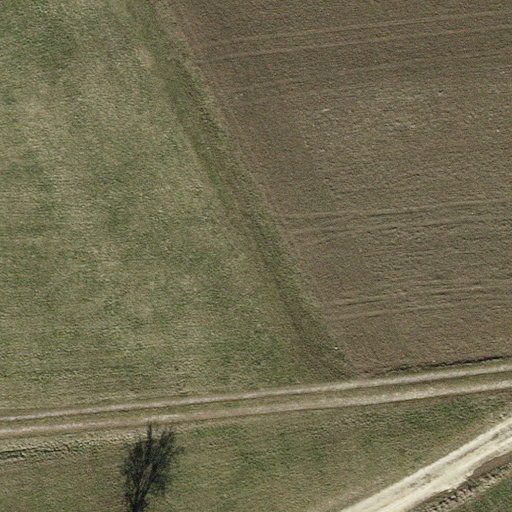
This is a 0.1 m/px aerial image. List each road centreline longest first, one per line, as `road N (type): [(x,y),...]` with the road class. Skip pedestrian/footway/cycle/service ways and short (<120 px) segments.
road 1 (track): [(0,426),(511,376)]
road 2 (track): [(143,0),(337,398)]
road 3 (track): [(365,511),(511,431)]
